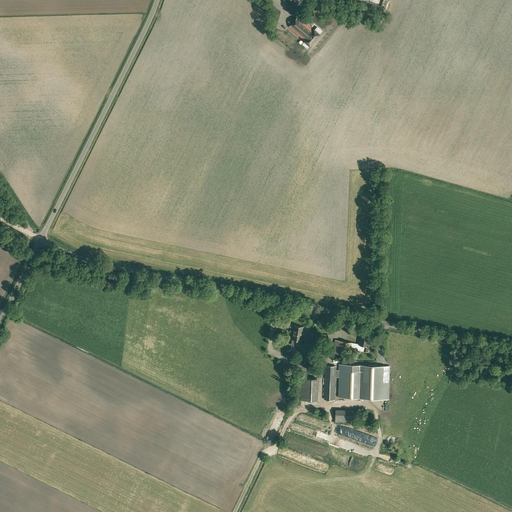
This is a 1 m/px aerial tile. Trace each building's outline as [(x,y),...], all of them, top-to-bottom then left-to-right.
[(310,46),(320,34),(314,29),(298,16),(289,27),(305,40),(305,41),(310,46)] [(272,49),(290,64),(294,60),(276,45),(272,49)] [(292,339),(291,344),(296,345),(296,343),(301,344),(302,336),(301,336),(302,331),(303,331),(303,327),(294,325),(292,339)] [(309,371),(313,349),(315,334),(311,333),(308,349),(302,347),(300,361),(291,359),(290,368),(309,371)] [(368,346),(370,338),(360,336),(359,344),(340,340),(335,339),(332,357),(337,358),(349,361),(352,346),(358,348),(358,349),(364,351),(364,350),(368,350),(369,346),(368,346)] [(325,365),(324,399),(335,399),(336,377),(339,377),(338,397),(365,398),(387,399),(389,366),(339,364),(338,370),(336,370),(336,366),(325,365)] [(318,378),(301,378),(301,400),(318,400),(318,378)]
